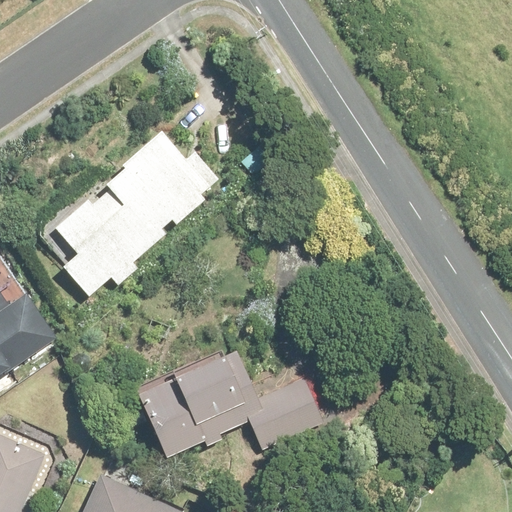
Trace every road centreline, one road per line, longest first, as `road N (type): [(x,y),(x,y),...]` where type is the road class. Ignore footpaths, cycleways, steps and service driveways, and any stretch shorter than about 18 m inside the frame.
road 1 (tertiary): [(511,358),(280,0)]
road 2 (residential): [(0,94),(140,0)]
